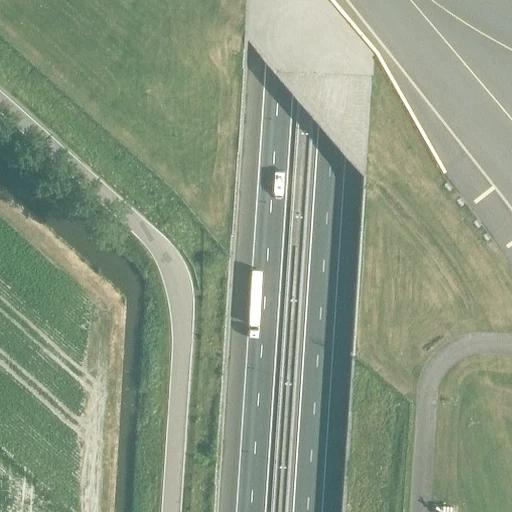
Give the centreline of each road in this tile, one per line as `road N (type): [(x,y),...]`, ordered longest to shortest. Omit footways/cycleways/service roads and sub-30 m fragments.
road 1 (motorway): [(286,0),(252,511)]
road 2 (motorway): [(309,511),(343,0)]
road 3 (unclassified): [(171,511),(177,278),(151,237),(0,102)]
